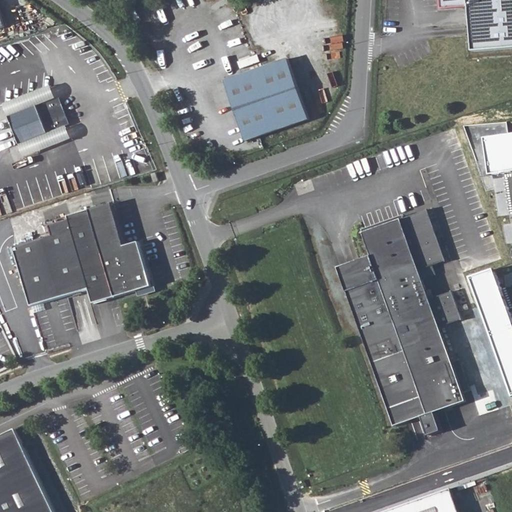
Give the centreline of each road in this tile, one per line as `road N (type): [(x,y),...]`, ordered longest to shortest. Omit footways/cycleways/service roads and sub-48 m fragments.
road 1 (unclassified): [(186,193),(344,137),(356,102),(362,0)]
road 2 (unclassified): [(0,392),(230,316)]
road 3 (unclassified): [(62,0),(123,49),(186,193)]
road 4 (unclassified): [(230,316),(303,511)]
road 5 (unknown): [(303,510),(438,461)]
road 6 (unclassified): [(186,193),(230,316)]
